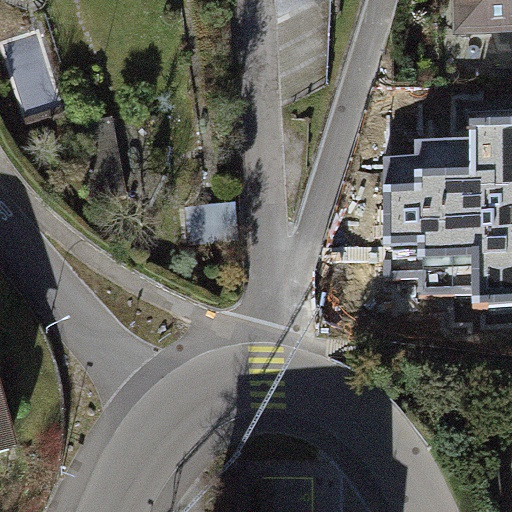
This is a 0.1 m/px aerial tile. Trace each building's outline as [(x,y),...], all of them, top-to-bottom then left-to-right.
[(511,0),(461,0),(462,30),(511,28),(511,0)] [(384,155),(387,278),(421,278),(422,297),(471,296),(475,307),(511,305),(511,116),(469,118),(469,140),(413,141),(414,154),(384,155)] [(128,199),(113,121),(77,128),(91,206),(128,199)] [(231,205),(185,209),(188,247),(234,243),(231,205)] [(0,471),(22,466),(0,374),(0,471)]
